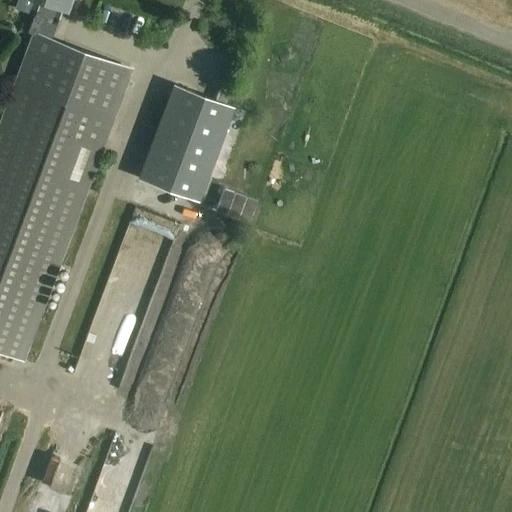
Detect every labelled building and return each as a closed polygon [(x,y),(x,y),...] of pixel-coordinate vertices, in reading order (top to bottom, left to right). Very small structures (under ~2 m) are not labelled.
[(0,133),(0,349),(21,357),(84,187),(87,188),(109,129),(106,128),(128,69),(51,40),(62,11),(66,12),(70,0),(33,0),(39,2),(28,33),(36,36),(0,133)] [(140,178),(197,200),(232,106),(175,85),(140,178)] [(126,223),(82,376),(126,388),(170,236),(126,223)] [(176,282),(166,312),(193,321),(202,291),(176,282)] [(60,358),(76,362),(79,349),(63,345),(60,358)]
